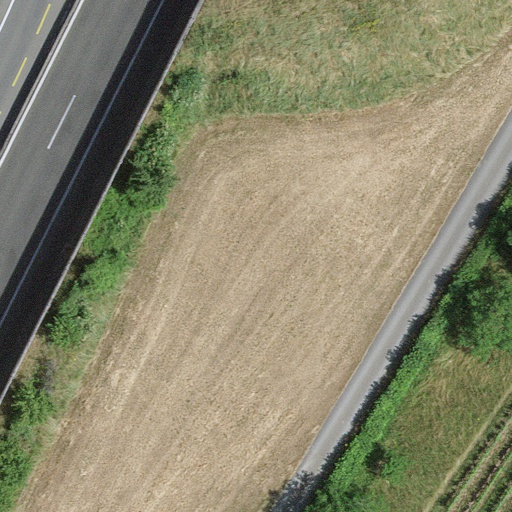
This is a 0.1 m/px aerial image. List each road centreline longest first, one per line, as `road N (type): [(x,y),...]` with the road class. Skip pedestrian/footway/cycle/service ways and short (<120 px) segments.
road 1 (residential): [(511,139),(299,509)]
road 2 (motorway): [(0,251),(126,0)]
